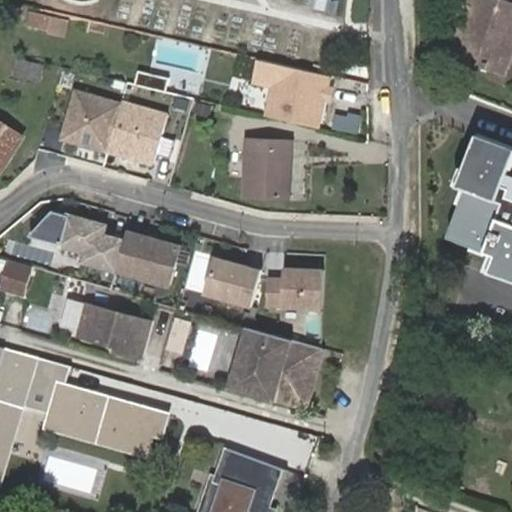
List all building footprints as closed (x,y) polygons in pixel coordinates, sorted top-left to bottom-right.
[(511,1),(507,0),(461,0),(460,4),(470,8),(477,9),(470,28),(463,26),(454,53),(509,73),(511,63),(511,1)] [(470,8),(463,26),(470,28),(477,9),(470,8)] [(66,36),(69,20),(39,14),(36,30),(66,36)] [(296,66),(260,57),(255,79),(278,85),(271,115),(319,126),(332,73),(296,66)] [(48,64),(20,58),(17,74),(44,80),(48,64)] [(157,72),(142,69),(139,83),(153,87),(157,72)] [(174,76),(157,72),(153,87),(170,91),(174,76)] [(111,150),(125,102),(79,89),(65,137),(111,150)] [(171,114),(125,100),(125,102),(111,150),(157,163),(171,114)] [(332,130),(358,134),(361,117),(335,112),(332,130)] [(24,139),(0,123),(0,167),(3,170),(24,139)] [(511,165),(511,146),(481,134),(463,185),(469,187),(452,235),(498,253),(493,269),(511,275),(511,194),(511,190),(511,185),(505,184),(511,165)] [(292,142),(249,141),(247,196),(291,197),(292,142)] [(127,239),(105,233),(108,223),(55,208),(32,233),(88,249),(86,258),(119,268),(127,239)] [(172,283),(183,244),(130,229),(127,239),(119,268),(172,283)] [(253,304),(264,267),(217,253),(206,290),(253,304)] [(0,285),(8,259),(0,256),(0,285)] [(30,291),(37,268),(8,259),(1,283),(30,291)] [(324,307),(326,269),(286,267),(285,278),(269,277),(268,304),(324,307)] [(69,296),(62,323),(81,328),(89,301),(69,296)] [(152,319),(89,301),(81,328),(80,334),(116,344),(115,347),(142,355),(152,319)] [(232,377),(241,379),(253,338),(260,340),(263,329),(247,325),(232,377)] [(311,343),(263,329),(260,340),(253,338),(241,379),(304,397),(315,356),(308,354),(311,343)] [(323,347),(311,343),(308,354),(315,356),(304,397),(309,398),(323,347)] [(0,495),(40,356),(7,347),(0,369),(0,495)] [(171,414),(63,382),(50,425),(149,454),(155,433),(165,436),(171,414)] [(267,505),(281,465),(230,446),(220,476),(226,479),(214,511),(275,511),(277,508),(267,505)] [(214,511),(226,479),(220,476),(207,511),(214,511)] [(387,511),(389,495),(380,491),(376,511),(387,511)]
